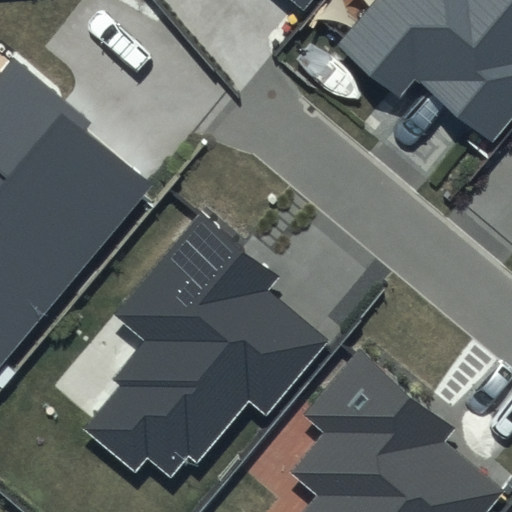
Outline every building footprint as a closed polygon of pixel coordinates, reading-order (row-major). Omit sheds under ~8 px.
[(511,0),(377,0),(338,47),(398,96),(416,74),(495,139),(511,118),(511,0)] [(88,122),(12,59),(0,73),(0,359),(146,183),(82,130),(88,122)] [(366,126),(317,86),(294,115),(343,155),(366,126)] [(278,276),(201,214),(119,314),(147,337),(112,380),(118,385),(80,430),(135,474),(149,457),(171,476),(187,456),(196,463),(249,399),(266,413),(325,340),(265,292),(278,276)] [(461,428),(360,345),(301,417),(322,434),(289,473),(314,494),(299,511),(487,511),(506,490),(449,442),(461,428)]
